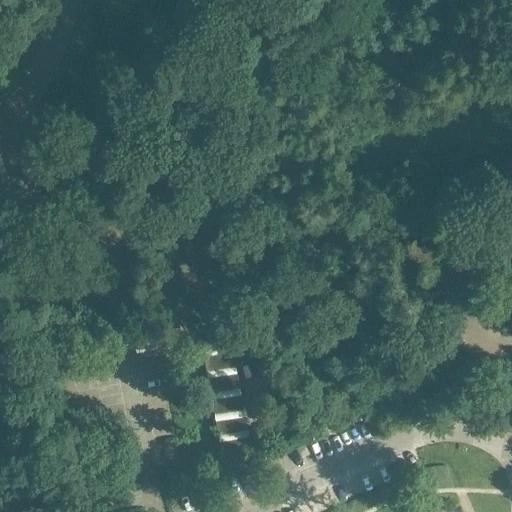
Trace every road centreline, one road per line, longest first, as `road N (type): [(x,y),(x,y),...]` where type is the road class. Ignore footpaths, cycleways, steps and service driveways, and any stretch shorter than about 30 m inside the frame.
road 1 (residential): [(90,511),(40,325),(27,183),(19,156),(0,142)]
road 2 (unclassified): [(0,133),(46,66),(68,0)]
road 3 (residential): [(394,446),(430,432),(511,442)]
